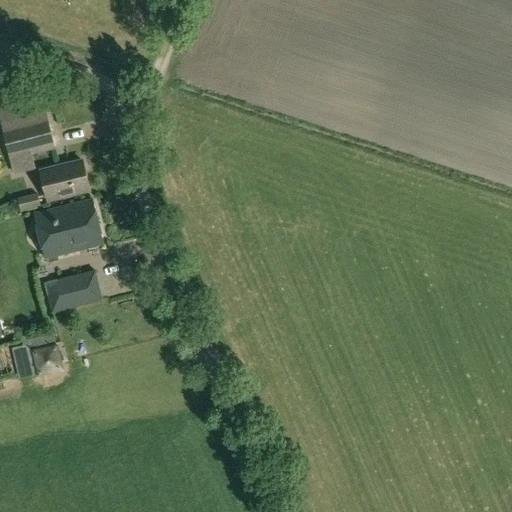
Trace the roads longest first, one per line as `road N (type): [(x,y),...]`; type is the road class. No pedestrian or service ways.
road 1 (unclassified): [(272,511),(149,229),(135,130),(147,94)]
road 2 (track): [(0,50),(147,94)]
